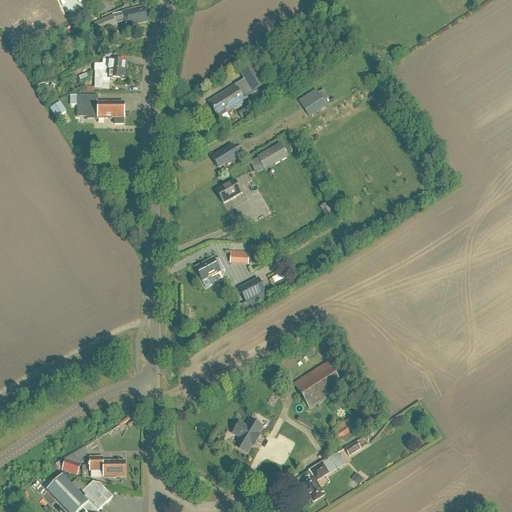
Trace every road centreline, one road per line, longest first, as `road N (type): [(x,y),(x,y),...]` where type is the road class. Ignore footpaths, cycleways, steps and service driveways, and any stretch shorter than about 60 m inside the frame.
road 1 (tertiary): [(152,381),(154,98),(172,0)]
road 2 (tertiary): [(0,461),(82,406),(152,381)]
road 3 (unclassified): [(171,511),(156,471),(152,381)]
